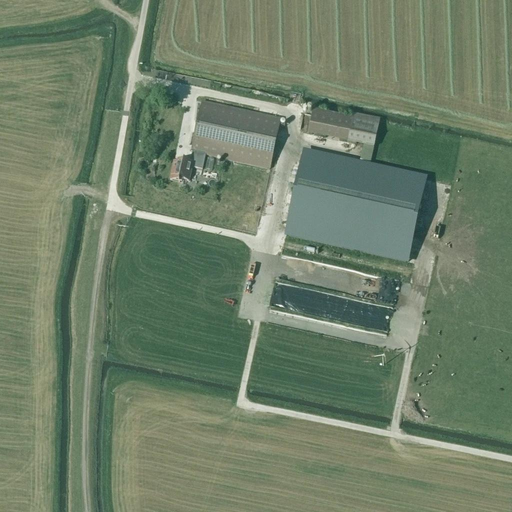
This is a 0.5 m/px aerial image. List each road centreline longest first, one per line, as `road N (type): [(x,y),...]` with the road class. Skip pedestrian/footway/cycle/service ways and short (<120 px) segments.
road 1 (track): [(268,242),(240,403),(511,459)]
road 2 (track): [(87,511),(88,367),(110,205)]
road 3 (unclassified): [(110,205),(146,0)]
